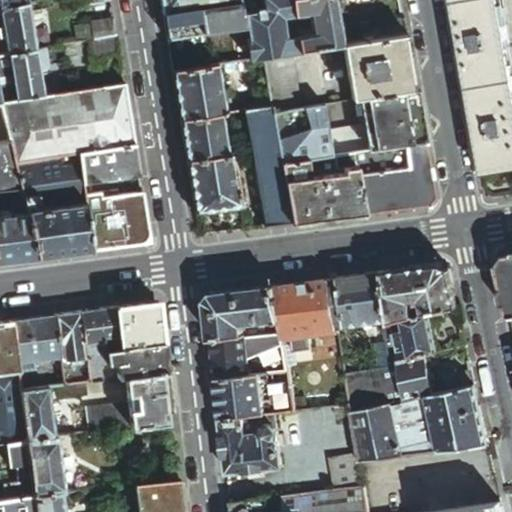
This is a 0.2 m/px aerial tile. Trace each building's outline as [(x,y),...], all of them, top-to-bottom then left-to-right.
[(27,0),(0,0),(0,8),(28,4),(27,0)] [(160,0),(163,14),(240,3),(240,1),(241,1),(240,0),(160,0)] [(244,0),(241,1),(240,1),(240,3),(163,14),(173,73),(217,66),(249,61),(246,39),(247,38),(243,13),(262,10),(260,0),(244,0)] [(290,0),(260,0),(262,10),(243,13),(247,38),(246,39),(249,61),(262,58),(290,54),(298,53),(295,37),(284,39),(281,19),(292,17),(290,0)] [(333,0),(290,0),(292,17),(304,15),(307,35),(295,37),(298,53),(341,46),(340,39),(333,0)] [(511,56),(502,0),(452,0),(482,175),(511,169),(511,56)] [(28,4),(0,8),(0,11),(3,29),(7,50),(8,55),(8,56),(36,50),(28,4)] [(304,15),(292,17),(295,37),(307,35),(304,15)] [(295,37),(292,17),(281,19),(284,39),(295,37)] [(116,36),(114,20),(89,25),(92,41),(116,36)] [(407,35),(405,22),(384,25),(386,39),(407,35)] [(368,35),(340,39),(341,46),(343,45),(369,41),(368,35)] [(407,35),(386,39),(369,41),(343,45),(352,102),(417,91),(407,35)] [(116,36),(92,41),(94,57),(119,53),(116,36)] [(47,49),(36,50),(40,70),(47,69),(50,65),(47,49)] [(40,70),(36,50),(8,56),(10,68),(13,83),(16,102),(45,97),(40,70)] [(299,110),(290,54),(262,58),(269,97),(271,107),(272,114),(299,110)] [(0,69),(10,68),(8,56),(0,57),(0,69)] [(217,66),(173,73),(181,121),(221,115),(225,114),(217,66)] [(13,83),(10,68),(0,69),(0,85),(6,84),(9,103),(16,102),(13,83)] [(134,143),(124,83),(45,97),(16,102),(9,103),(0,104),(3,118),(9,143),(14,164),(77,153),(134,143)] [(6,84),(0,85),(0,102),(0,104),(9,103),(6,84)] [(352,102),(323,106),(331,157),(333,156),(352,153),(425,141),(417,91),(352,102)] [(271,107),(269,97),(254,99),(256,109),(271,107)] [(323,106),(299,110),(272,114),(281,165),(307,161),(331,157),(323,106)] [(281,165),(272,114),(271,107),(256,109),(245,111),(264,227),(290,224),(281,165)] [(221,115),(181,121),(187,161),(227,155),(221,115)] [(9,143),(3,118),(0,118),(0,134),(1,139),(1,144),(9,143)] [(435,198),(425,141),(352,153),(355,168),(364,215),(429,206),(435,198)] [(14,164),(9,143),(1,144),(0,144),(0,203),(9,202),(23,200),(22,197),(14,164)] [(140,175),(134,143),(77,153),(81,185),(91,183),(140,175)] [(81,185),(77,153),(14,164),(22,197),(29,195),(31,204),(46,202),(48,208),(84,203),(83,197),(81,185)] [(355,168),(352,153),(333,156),(336,171),(343,170),(355,168)] [(227,155),(187,161),(196,212),(243,204),(237,166),(229,154),(227,155)] [(333,156),(331,157),(307,161),(310,179),(336,174),(336,171),(333,156)] [(290,224),(364,215),(355,168),(343,170),(343,173),(336,174),(310,179),(307,161),(281,165),(290,224)] [(91,183),(81,185),(83,197),(93,196),(91,183)] [(151,242),(143,192),(119,196),(103,198),(102,194),(94,196),(96,205),(84,207),(90,250),(151,242)] [(29,195),(22,197),(23,200),(25,211),(48,208),(46,202),(31,204),(29,195)] [(93,196),(83,197),(84,203),(84,207),(96,205),(94,196),(93,196)] [(25,211),(23,200),(9,202),(12,215),(25,212),(25,211)] [(58,254),(90,250),(84,207),(84,203),(48,208),(25,211),(25,212),(36,257),(58,254)] [(0,261),(36,257),(25,212),(12,215),(5,216),(0,216),(0,261)] [(511,254),(507,256),(499,266),(511,318),(511,317),(511,254)] [(441,265),(384,272),(392,321),(402,319),(429,314),(457,308),(449,271),(441,265)] [(392,321),(384,272),(338,278),(346,328),(385,322),(392,321)] [(346,328),(338,278),(329,279),(337,329),(346,328)] [(337,329),(329,279),(275,286),(280,320),(282,331),(283,339),(289,338),(290,345),(309,342),(308,336),(338,332),(337,329)] [(280,320),(275,286),(213,295),(206,303),(211,340),(244,336),(243,325),(261,323),(270,321),(280,320)] [(151,304),(117,308),(120,338),(106,339),(106,342),(86,345),(88,359),(89,368),(101,367),(110,366),(108,352),(125,351),(127,348),(164,343),(160,312),(151,304)] [(120,338),(117,308),(82,313),(86,345),(106,342),(106,339),(120,338)] [(86,345),(82,313),(57,316),(61,349),(63,362),(88,359),(86,345)] [(429,314),(402,319),(404,326),(405,332),(394,333),(395,338),(396,345),(407,343),(410,359),(425,356),(437,353),(429,314)] [(61,349),(57,316),(13,322),(17,355),(61,349)] [(402,319),(392,321),(394,328),(404,326),(402,319)] [(282,331),(280,320),(270,321),(272,333),(282,331)] [(270,321),(261,323),(262,334),(272,333),(270,321)] [(392,321),(385,322),(388,339),(395,338),(394,333),(394,328),(392,321)] [(17,355),(13,322),(0,323),(0,445),(9,444),(29,441),(22,391),(20,378),(17,355)] [(244,336),(211,340),(216,380),(260,375),(289,372),(283,339),(282,331),(272,333),(262,334),(244,336)] [(167,372),(164,343),(127,348),(125,351),(108,352),(110,366),(116,365),(116,367),(122,366),(123,365),(124,364),(124,363),(125,362),(126,362),(127,362),(129,376),(129,377),(167,372)] [(407,343),(396,345),(399,362),(410,359),(407,343)] [(431,395),(425,356),(410,359),(399,362),(406,400),(426,396),(431,395)] [(91,382),(89,368),(88,359),(63,362),(65,372),(66,385),(88,382),(91,382)] [(122,366),(116,367),(118,377),(129,376),(127,362),(126,362),(125,362),(124,363),(124,364),(123,365),(122,366)] [(103,380),(101,367),(89,368),(91,382),(103,380)] [(474,386),(471,370),(440,377),(443,393),(474,386)] [(61,386),(66,385),(65,372),(20,378),(22,391),(50,387),(61,386)] [(173,422),(167,372),(129,377),(125,377),(129,403),(132,427),(173,422)] [(260,375),(216,380),(220,419),(245,417),(265,415),(260,375)] [(90,395),(88,382),(66,385),(61,386),(62,400),(90,395)] [(431,395),(426,396),(436,441),(439,450),(487,444),(474,386),(443,393),(431,395)] [(57,437),(50,387),(22,391),(29,441),(57,437)] [(426,396),(406,400),(390,403),(398,446),(436,441),(426,396)] [(132,427),(129,403),(74,410),(76,434),(132,427)] [(398,446),(390,403),(351,412),(357,444),(360,461),(399,455),(398,446)] [(276,416),(245,418),(247,437),(262,435),(261,432),(262,428),(264,426),(267,424),(269,423),(272,424),(275,425),(277,427),(276,416)] [(245,417),(220,419),(227,475),(281,468),(277,428),(277,427),(275,425),(272,424),(269,423),(267,424),(264,426),(262,428),(261,432),(262,435),(247,437),(245,418),(245,417)] [(59,437),(57,437),(29,441),(36,496),(64,492),(65,492),(67,492),(59,437)] [(36,496),(29,441),(9,444),(12,466),(25,464),(27,475),(20,476),(20,481),(6,483),(9,500),(36,496)] [(436,441),(398,446),(399,455),(439,450),(436,441)] [(360,461),(357,444),(328,448),(335,490),(364,486),(360,461)] [(183,511),(180,480),(168,482),(135,485),(138,511),(183,511)] [(368,511),(364,486),(335,490),(283,497),(283,498),(285,511),(368,511)] [(66,511),(64,492),(36,496),(37,511),(66,511)] [(37,511),(36,496),(9,500),(0,501),(0,511),(37,511)] [(285,511),(283,498),(231,505),(231,511),(285,511)] [(502,511),(500,503),(434,511),(502,511)]
